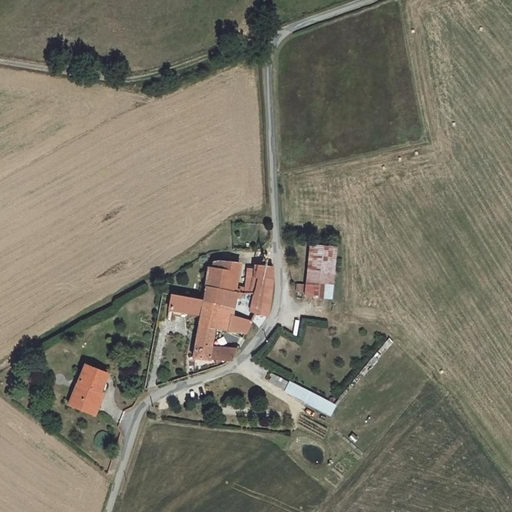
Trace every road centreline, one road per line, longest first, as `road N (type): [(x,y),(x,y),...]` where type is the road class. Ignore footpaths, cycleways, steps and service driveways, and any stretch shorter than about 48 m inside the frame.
road 1 (unclassified): [(108,511),(139,412),(152,396),(231,368),(272,317),(278,211),(265,91),(269,50),(286,30),(370,0)]
road 2 (track): [(286,30),(145,78),(0,61)]
